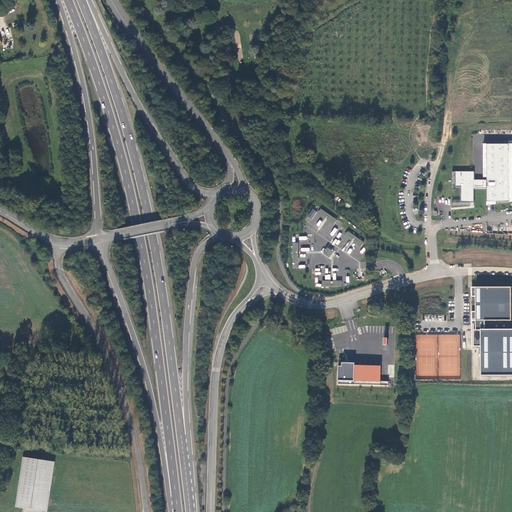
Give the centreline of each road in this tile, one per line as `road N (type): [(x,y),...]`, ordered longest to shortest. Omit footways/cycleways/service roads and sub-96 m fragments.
road 1 (trunk): [(67,0),(138,223),(177,511)]
road 2 (trunk): [(190,511),(150,220),(81,0)]
road 3 (trunk): [(193,511),(187,310),(197,252),(221,236)]
road 4 (unclassified): [(146,511),(131,423),(104,349),(60,276),(59,242)]
road 5 (trunk): [(98,239),(144,367),(170,511)]
road 6 (trunk): [(57,0),(87,105),(98,239)]
road 7 (trunk): [(215,194),(192,187),(146,118),(89,0)]
road 8 (tertiary): [(210,511),(215,369),(244,304)]
road 9 (tertiary): [(229,161),(110,0)]
road 10 (unclassified): [(277,290),(325,305),(436,275)]
